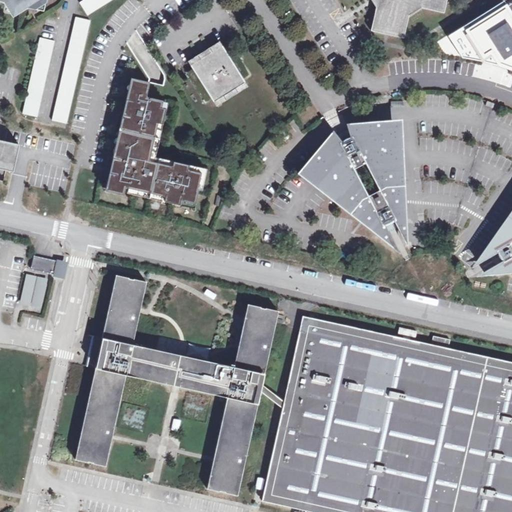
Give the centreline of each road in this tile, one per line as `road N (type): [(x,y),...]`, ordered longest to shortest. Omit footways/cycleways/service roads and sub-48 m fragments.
road 1 (residential): [(0,215),(511,329)]
road 2 (residential): [(258,0),(320,103)]
